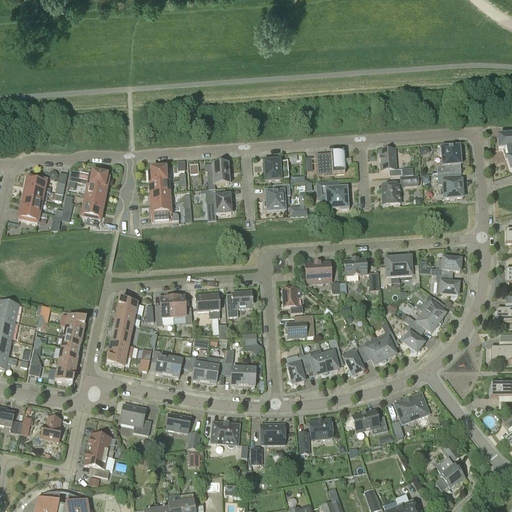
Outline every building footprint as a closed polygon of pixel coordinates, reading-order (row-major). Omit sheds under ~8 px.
[(511,138),(497,140),(498,152),(504,152),(506,161),(510,174),(511,172),(511,138)] [(459,150),(459,149),(441,150),(442,167),(440,168),(436,172),(437,176),(452,175),(452,167),(460,167),(459,157),(461,157),(461,150),(459,150)] [(389,179),(401,178),(401,172),(396,172),(394,152),(379,153),(380,173),(389,173),(389,179)] [(330,155),(315,156),(317,177),(344,176),(343,154),(330,155)] [(303,160),(304,174),(312,174),(311,159),(303,160)] [(280,181),(288,181),(287,163),(279,164),(279,162),(275,163),(275,161),(267,161),(267,163),(263,163),(264,183),(280,182),(280,181)] [(212,174),(213,187),(229,186),(227,166),(204,168),(205,174),(212,174)] [(198,177),(197,167),(189,167),(190,177),(198,177)] [(149,185),(168,184),(167,173),(165,173),(165,171),(150,172),(150,174),(148,174),(149,185)] [(56,174),(52,173),(49,175),(48,179),(50,182),(54,183),(58,181),(58,177),(56,174)] [(79,177),(70,175),(69,183),(75,185),(78,185),(78,181),(79,177)] [(78,181),(78,185),(87,187),(106,191),(109,180),(106,179),(106,178),(92,175),(92,176),(89,176),(88,183),(78,181)] [(453,183),(452,175),(437,176),(438,187),(442,187),(443,201),(462,200),(462,198),(464,196),(463,192),(462,190),(461,183),(453,183)] [(25,190),(32,191),(50,195),(50,191),(44,190),(46,183),(27,179),(25,190)] [(400,189),(417,187),(417,179),(400,180),(400,189)] [(150,196),(169,195),(168,184),(149,185),(150,196)] [(54,196),(56,196),(62,198),(65,187),(57,185),(54,196)] [(85,198),(104,201),(106,191),(87,187),(85,198)] [(288,199),(289,198),(288,187),(274,188),(274,194),(265,195),(266,202),(264,204),(264,209),(266,211),(267,215),(284,213),(284,211),(289,206),(288,199)] [(338,213),(349,212),(348,203),(346,203),(345,193),(334,193),(334,187),(317,188),(318,199),(323,198),(323,202),(327,202),(327,211),(338,211),(338,213)] [(383,207),(400,206),(398,187),(381,188),(383,207)] [(32,202),(41,205),(46,205),(48,195),(49,196),(50,195),(32,191),(25,190),(22,201),(32,202)] [(214,204),(215,217),(231,216),(231,214),(233,214),(232,206),(230,206),(229,197),(219,198),(219,192),(205,193),(205,205),(214,204)] [(150,207),(170,205),(169,195),(150,196),(150,207)] [(290,217),(290,218),(307,217),(306,216),(305,195),(301,195),(301,211),(289,211),(290,217)] [(104,201),(85,198),(83,208),(102,212),(104,201)] [(20,211),(32,214),(39,215),(41,205),(32,202),(22,201),(20,211)] [(170,205),(150,207),(151,218),(159,217),(160,224),(178,223),(178,218),(176,216),(170,216),(170,205)] [(83,208),(81,219),(87,220),(85,227),(96,230),(98,223),(100,223),(102,212),(83,208)] [(32,214),(20,211),(18,222),(37,226),(38,219),(46,221),(47,217),(39,215),(32,214)] [(50,234),(58,234),(61,220),(54,218),(53,218),(50,234)] [(399,280),(397,258),(389,259),(390,261),(384,261),(385,275),(379,276),(380,289),(386,289),(386,287),(391,287),(390,280),(399,280)] [(397,258),(399,280),(411,279),(412,285),(419,285),(418,271),(411,272),(410,259),(405,260),(405,258),(397,258)] [(436,278),(448,279),(448,273),(459,274),(460,266),(461,265),(460,263),(460,262),(459,262),(456,259),(453,261),(442,260),(442,262),(439,262),(438,272),(430,271),(430,278),(436,278)] [(345,279),(366,277),(365,262),(357,263),(357,262),(351,262),(351,263),(344,264),(345,279)] [(306,286),(331,284),(329,265),(313,266),(311,265),(307,265),(306,267),(304,267),(306,286)] [(379,293),(378,276),(368,276),(369,294),(379,293)] [(448,279),(436,278),(435,284),(437,284),(436,296),(450,298),(452,301),(456,298),(457,298),(457,297),(459,296),(457,294),(458,286),(447,285),(448,279)] [(339,296),(338,284),(332,285),(331,287),(331,295),(333,297),(339,296)] [(290,316),(302,315),(302,308),(297,309),(296,301),(299,301),(304,296),(298,291),(282,292),(283,310),(290,310),(290,316)] [(237,312),(252,310),(251,294),(232,296),(232,304),(226,304),(227,320),(237,319),(237,312)] [(209,322),(219,321),(218,297),(195,298),(196,315),(208,314),(209,322)] [(423,316),(440,328),(441,326),(441,325),(441,323),(441,321),(445,317),(436,310),(439,305),(430,298),(426,303),(430,306),(423,316)] [(172,300),(173,320),(185,320),(185,327),(192,327),(191,311),(185,311),(184,299),(172,300)] [(173,320),(172,300),(160,301),(161,313),(155,313),(156,329),(162,329),(162,321),(173,320)] [(117,313),(135,317),(137,306),(119,302),(117,313)] [(0,322),(14,326),(18,307),(9,305),(8,306),(0,304),(0,322)] [(395,316),(397,308),(393,306),(392,306),(385,310),(391,315),(395,316)] [(40,316),(48,318),(49,312),(41,310),(40,316)] [(511,324),(511,310),(496,311),(496,325),(511,324)] [(135,317),(117,313),(115,323),(132,327),(133,321),(138,322),(139,318),(134,317),(135,317)] [(408,327),(418,334),(422,329),(431,336),(434,331),(436,331),(437,330),(439,329),(440,328),(423,316),(416,325),(407,319),(403,324),(408,327)] [(83,333),(85,322),(61,317),(59,328),(65,330),(65,329),(83,333)] [(287,341),(314,339),(312,318),(298,319),(298,325),(286,326),(286,330),(284,331),(285,337),(287,337),(287,341)] [(14,326),(0,322),(0,340),(10,343),(14,326)] [(132,327),(115,323),(112,334),(130,338),(132,327)] [(219,342),(227,343),(226,327),(218,328),(219,342)] [(418,334),(408,327),(405,332),(409,335),(402,345),(410,351),(411,355),(415,355),(416,356),(417,354),(419,354),(419,352),(423,346),(414,339),(418,334)] [(63,340),(81,344),(83,333),(65,329),(65,330),(63,340)] [(130,338),(112,334),(110,345),(128,348),(130,338)] [(377,347),(386,365),(387,364),(388,363),(389,362),(390,360),(395,358),(390,348),(396,345),(391,334),(385,337),(387,342),(377,347)] [(10,343),(0,340),(0,359),(7,360),(10,343)] [(61,351),(79,354),(81,344),(63,340),(61,351)] [(200,343),(192,341),(191,348),(199,350),(200,343)] [(256,346),(256,341),(244,342),(244,347),(244,354),(250,354),(255,358),(262,351),(256,346)] [(110,345),(108,355),(126,359),(131,360),(133,349),(128,348),(110,345)] [(358,350),(363,361),(369,358),(374,368),(379,366),(381,366),(382,366),(384,366),(386,365),(377,347),(366,352),(364,347),(358,350)] [(321,358),(327,378),(328,378),(330,377),(331,375),(332,374),(338,372),(335,362),(341,360),(337,349),(331,350),(333,355),(321,358)] [(511,363),(511,349),(490,349),(490,363),(511,363)] [(363,361),(358,350),(353,353),(355,357),(344,363),(349,372),(347,376),(351,377),(352,379),(353,378),(355,379),(356,377),(363,373),(358,363),(363,361)] [(59,361),(76,365),(79,354),(61,351),(59,361)] [(31,354),(24,352),(22,361),(29,363),(31,354)] [(166,379),(170,361),(159,358),(159,354),(153,353),(151,365),(157,366),(155,376),(166,379)] [(123,370),(126,359),(108,355),(106,366),(123,370)] [(150,358),(147,357),(144,355),(141,359),(143,361),(142,362),(149,364),(150,358)] [(37,357),(33,356),(30,366),(41,369),(37,357)] [(303,358),(306,370),(312,368),(315,379),(320,377),(322,378),(323,378),(325,378),(327,378),(321,358),(310,361),(309,356),(303,358)] [(306,370),(303,358),(297,360),(298,363),(286,366),(290,380),(288,384),(291,386),(292,387),(293,387),(295,388),(296,386),(304,384),(300,371),(306,370)] [(7,360),(0,359),(0,372),(4,373),(6,366),(15,368),(17,362),(7,360)] [(170,361),(166,379),(178,381),(180,371),(187,372),(189,360),(182,359),(182,363),(170,361)] [(189,360),(187,372),(193,373),(192,384),(204,386),(206,368),(195,366),(195,361),(189,360)] [(206,368),(204,386),(215,387),(217,377),(224,378),(225,366),(225,362),(208,360),(206,368)] [(57,372),(74,375),(76,365),(59,361),(57,372)] [(149,364),(142,362),(140,362),(138,373),(147,375),(148,370),(149,364)] [(39,380),(41,369),(30,366),(28,377),(36,379),(39,380)] [(242,389),(243,367),(243,371),(231,371),(231,366),(225,366),(224,378),(231,378),(230,389),(242,389)] [(243,367),(242,389),(254,389),(255,371),(254,371),(254,367),(243,367)] [(74,375),(57,372),(54,383),(72,386),(74,375)] [(511,399),(511,385),(490,385),(490,399),(511,399)] [(402,427),(428,416),(420,397),(394,407),(402,427)] [(148,438),(150,424),(143,423),(145,412),(123,407),(119,425),(134,428),(133,435),(148,438)] [(16,436),(18,424),(12,423),(14,416),(6,414),(6,411),(0,410),(0,426),(11,429),(9,435),(16,436)] [(379,430),(375,413),(351,419),(352,422),(350,424),(352,429),(354,430),(355,436),(379,430)] [(187,436),(190,421),(168,417),(166,432),(187,436)] [(22,427),(29,429),(30,421),(24,419),(22,427)] [(58,445),(61,431),(59,431),(60,423),(47,420),(46,428),(43,427),(40,441),(58,445)] [(310,443),(332,440),(330,422),(308,425),(310,443)] [(392,424),(394,439),(402,438),(400,423),(392,424)] [(211,446),(227,447),(227,448),(228,449),(229,450),(232,451),(234,450),(234,449),(235,448),(237,448),(239,427),(228,427),(228,425),(223,425),(223,426),(212,425),(211,446)] [(260,448),(284,447),(284,427),(260,427),(260,448)] [(511,452),(511,434),(503,442),(511,453),(511,452)] [(300,457),(308,456),(307,435),(299,436),(300,457)] [(197,453),(199,438),(190,436),(188,451),(197,453)] [(100,439),(90,437),(86,455),(94,457),(97,457),(106,460),(112,461),(113,454),(108,453),(110,441),(108,440),(107,438),(102,437),(100,439)] [(391,437),(383,439),(385,446),(393,444),(391,437)] [(151,443),(144,441),(142,450),(149,451),(151,443)] [(460,460),(453,450),(449,446),(441,452),(451,466),(460,460)] [(262,468),(262,451),(250,451),(250,468),(262,468)] [(106,460),(97,457),(94,457),(86,455),(84,468),(94,470),(92,478),(107,481),(109,473),(104,472),(106,460)] [(439,477),(439,478),(441,480),(447,488),(449,491),(456,486),(457,487),(464,482),(454,469),(453,467),(452,468),(439,477)] [(88,488),(97,490),(99,482),(90,480),(88,488)] [(232,498),(232,499),(240,500),(240,489),(225,488),(225,498),(232,498)] [(331,502),(338,501),(335,490),(328,491),(331,502)] [(369,511),(379,511),(379,509),(375,499),(373,492),(364,495),(366,502),(369,510),(369,511)] [(89,511),(87,509),(84,506),(79,502),(75,500),(70,498),(67,497),(68,497),(65,509),(61,509),(57,508),(60,496),(60,495),(57,495),(53,495),(48,496),(44,497),(39,499),(37,500),(33,503),(29,506),(26,509),(23,511),(89,511)] [(202,511),(202,508),(194,509),(193,502),(180,504),(181,511),(202,511)] [(341,511),(339,503),(331,506),(333,511),(341,511)]
